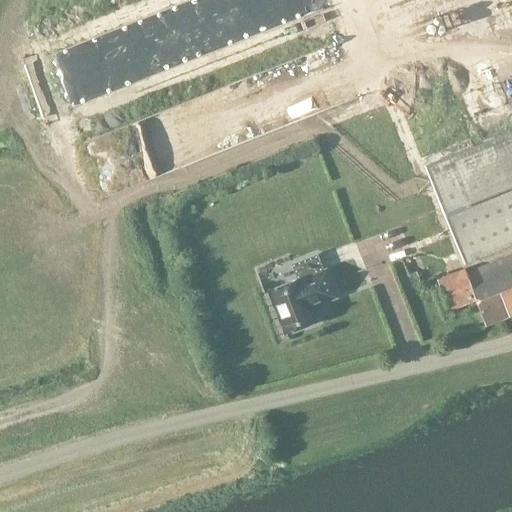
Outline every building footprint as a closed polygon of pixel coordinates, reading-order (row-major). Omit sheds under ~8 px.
[(509,108),(489,58),(395,96),(420,159),(508,124),(509,108)] [(511,132),(425,168),(464,265),(511,245),(511,132)] [(439,258),(446,277),(437,281),(448,310),(474,299),(485,326),(511,314),(511,252),(463,271),(456,251),(439,258)] [(322,270),(316,254),(290,264),(296,278),(265,290),(283,336),(316,323),(310,309),(338,298),(326,268),(322,270)] [(414,270),(411,262),(405,264),(408,272),(414,270)]
